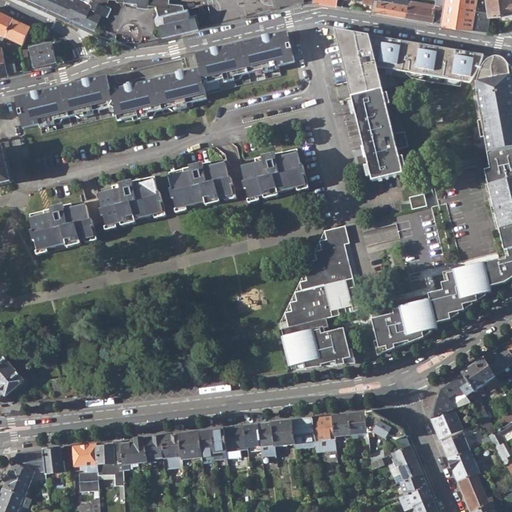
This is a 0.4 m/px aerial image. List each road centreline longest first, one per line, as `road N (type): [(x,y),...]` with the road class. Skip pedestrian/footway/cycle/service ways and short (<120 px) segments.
road 1 (tertiary): [(0,430),(358,389),(400,377)]
road 2 (residential): [(0,91),(28,182),(219,131)]
road 3 (residential): [(298,18),(85,70)]
road 4 (residential): [(511,44),(318,14),(298,18)]
road 5 (residential): [(320,110),(369,291)]
road 6 (residential): [(453,511),(400,377)]
road 7 (tertiary): [(400,377),(511,311)]
